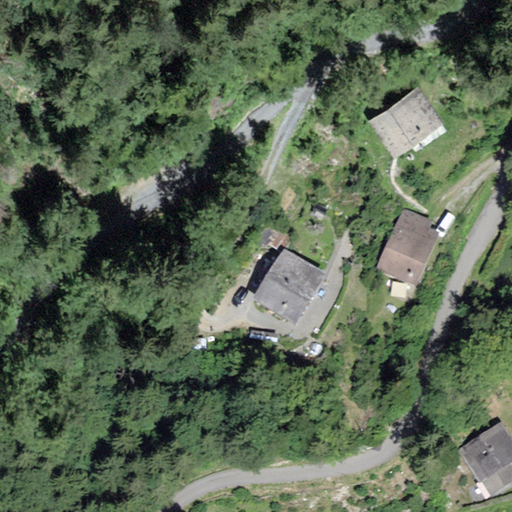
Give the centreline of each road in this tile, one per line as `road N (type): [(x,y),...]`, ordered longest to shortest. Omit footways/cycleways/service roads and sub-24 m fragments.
road 1 (residential): [(473,0),(427,31),(343,46),(225,151),(77,253),(0,354)]
road 2 (residential): [(164,511),(196,485),(348,464),(395,440),(423,395),(466,263),(511,172)]
